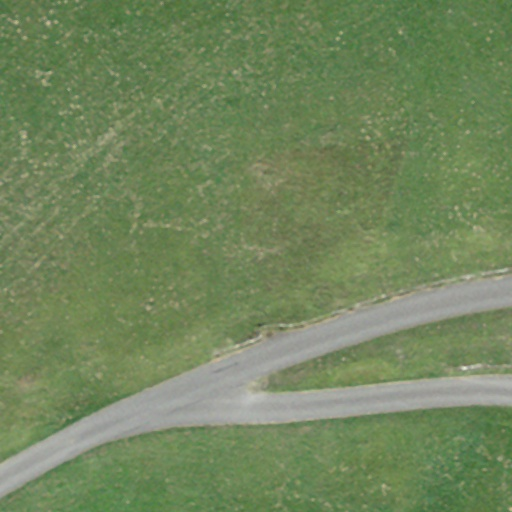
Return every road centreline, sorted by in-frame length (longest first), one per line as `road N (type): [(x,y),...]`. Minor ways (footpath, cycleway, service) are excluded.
road 1 (track): [(146,421),(247,369),(463,304),(511,302)]
road 2 (track): [(511,405),(146,421)]
road 3 (track): [(0,496),(146,421)]
